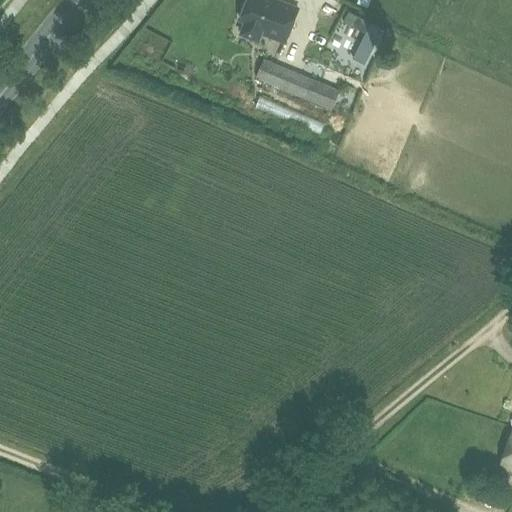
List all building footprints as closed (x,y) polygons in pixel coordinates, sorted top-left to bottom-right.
[(272,0),(272,2),(267,0),(248,0),(241,20),(245,21),(240,33),(258,40),(261,33),(268,14),(275,16),(280,2),(275,0),(272,0)] [(261,33),(285,42),(298,8),(280,2),(275,16),(268,14),(261,33)] [(366,33),(353,58),(365,64),(383,29),(348,12),(343,22),(366,33)] [(263,58),(255,78),(331,109),(339,90),(263,58)] [(511,433),(501,466),(511,469),(511,433)]
